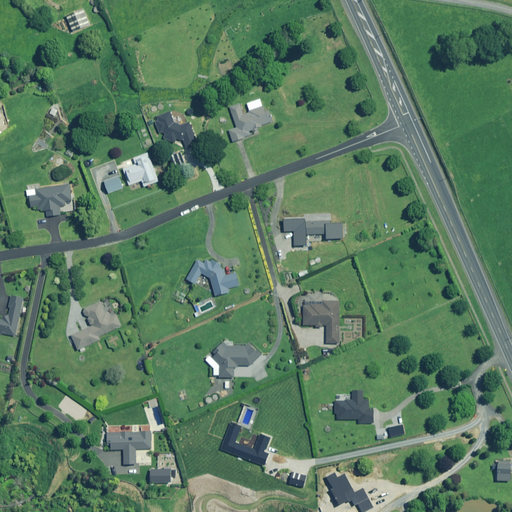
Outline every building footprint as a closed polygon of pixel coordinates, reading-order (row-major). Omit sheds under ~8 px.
[(84,8),(66,15),(73,31),(90,24),(84,8)] [(240,103),(230,107),(237,127),(229,130),(233,141),(250,135),(249,131),(253,129),(253,131),(258,129),(257,127),(273,121),(269,110),(266,111),(263,105),(249,110),(250,112),(244,114),(240,103)] [(170,111),(157,116),(159,120),(155,121),(159,133),(163,132),(166,133),(164,137),(175,142),(177,138),(181,140),(183,139),(187,149),(198,145),(189,122),(181,125),(174,122),(170,111)] [(180,152),(170,156),(175,168),(185,164),(180,152)] [(158,181),(148,153),(134,158),(136,164),(123,169),(129,185),(142,180),(144,186),(158,181)] [(119,176),(105,181),(109,192),(123,187),(119,176)] [(70,184),(36,189),(37,194),(30,195),(31,207),(38,206),(39,209),(43,209),(44,211),(47,211),(48,216),(61,214),(60,206),(66,205),(65,201),(72,200),(70,184)] [(305,218),(283,219),(284,231),(294,231),(295,246),(307,245),(306,234),(327,234),(327,238),(343,238),(342,223),(330,224),(330,220),(305,221),(305,218)] [(225,276),(223,269),(220,267),(221,265),(212,260),(211,262),(207,260),(205,264),(198,260),(187,279),(195,284),(201,273),(211,278),(216,296),(229,292),(228,289),(228,288),(240,285),(237,273),(225,276)] [(0,319),(0,329),(3,331),(3,333),(15,336),(23,298),(11,296),(9,307),(10,308),(8,315),(8,314),(1,319),(0,319)] [(71,336),(78,350),(100,340),(98,337),(121,326),(115,314),(110,316),(107,310),(105,311),(101,301),(85,309),(83,312),(85,315),(88,317),(89,318),(88,319),(91,326),(71,336)] [(311,306),(303,306),(303,325),(316,325),(316,327),(322,327),(322,325),(326,325),(326,343),(339,343),(340,301),(323,301),(323,304),(311,304),(311,306)] [(219,364),(220,366),(220,377),(234,378),(234,367),(238,367),(238,365),(250,365),(261,355),(257,351),(255,352),(248,344),(246,346),(228,346),(224,342),(213,352),(216,355),(213,358),(219,364)] [(337,414),(337,419),(359,419),(359,423),(374,423),(374,411),(370,411),(370,400),(363,400),(363,391),(353,391),(352,400),(345,400),(345,401),(335,401),(335,414),(337,414)] [(155,399),(148,402),(151,408),(157,405),(155,399)] [(231,423),(221,450),(265,466),(269,454),(264,452),(269,438),(261,435),(255,450),(236,442),(241,427),(231,423)] [(403,425),(389,428),(391,437),(405,435),(403,425)] [(151,432),(108,433),(108,446),(111,446),(111,450),(124,450),(124,465),(136,464),(136,450),(151,449),(151,432)] [(510,482),(511,462),(498,462),(497,481),(510,482)] [(171,470),(151,471),(151,484),(172,483),(171,470)] [(307,476),(293,472),(290,484),(304,487),(307,476)]
